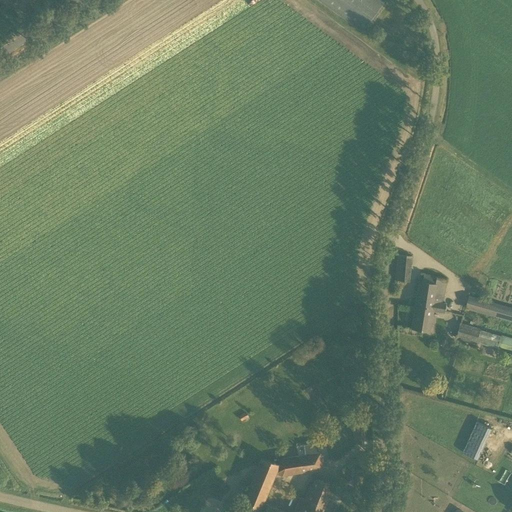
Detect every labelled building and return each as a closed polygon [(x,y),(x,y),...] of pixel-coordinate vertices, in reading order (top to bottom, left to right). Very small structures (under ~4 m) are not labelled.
[(317,0),(362,32),(384,0),(317,0)] [(409,282),(411,256),(397,254),(395,280),(409,282)] [(445,305),(442,305),(446,279),(424,274),(422,282),(420,281),(412,329),(429,331),(433,312),(444,314),(445,305)] [(511,322),(511,308),(469,295),(466,308),(511,322)] [(501,336),(480,330),(481,329),(460,323),(456,338),(477,343),(498,348),(498,346),(511,350),(511,337),(502,335),(501,336)] [(364,419),(355,419),(355,425),(353,425),(353,443),(363,443),(364,419)] [(470,436),(484,442),(491,427),(476,421),(470,436)] [(305,454),(297,456),(299,473),(323,469),(320,453),(318,453),(316,444),(304,446),(305,454)] [(258,511),(259,511),(275,475),(278,464),(263,457),(242,505),(258,511)] [(361,483),(364,470),(356,468),(353,481),(361,483)] [(322,511),(332,486),(316,480),(307,501),(299,498),(293,511),(322,511)]
